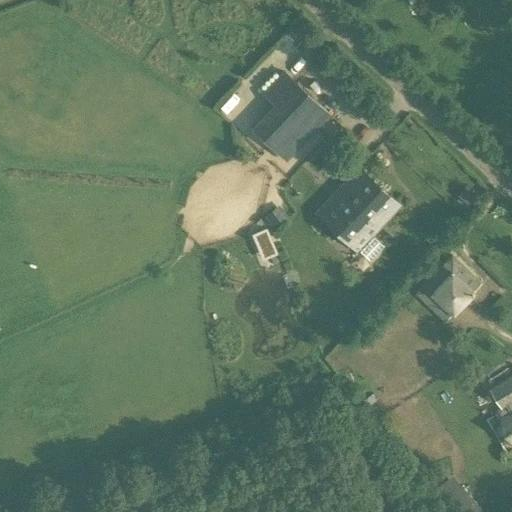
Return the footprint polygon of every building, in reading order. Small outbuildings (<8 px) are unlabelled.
[(286,158),(316,127),(329,113),(297,83),(254,128),(286,158)] [(321,211),(353,242),(392,200),(360,170),(321,211)] [(272,227),(285,219),(278,207),(264,215),(272,227)] [(264,255),(276,251),(267,227),(255,232),(264,255)] [(416,293),(445,321),(481,284),(452,256),(416,293)] [(511,375),(490,389),(502,408),(505,406),(509,413),(502,417),(511,434),(511,375)] [(484,511),(446,466),(432,477),(461,511),(484,511)]
